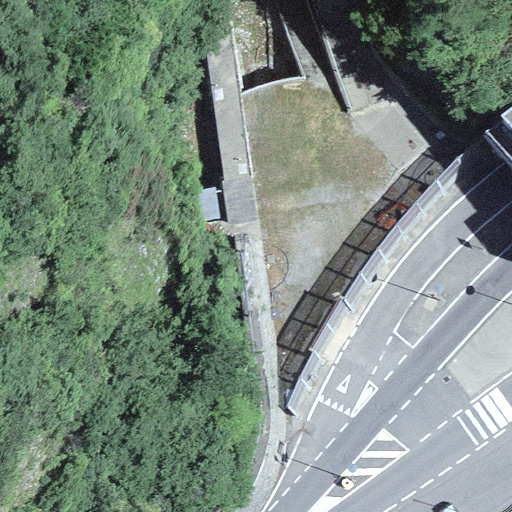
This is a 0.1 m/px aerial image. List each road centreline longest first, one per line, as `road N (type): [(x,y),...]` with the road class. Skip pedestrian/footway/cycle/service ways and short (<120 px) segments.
road 1 (secondary): [(511,276),(316,451),(282,511)]
road 2 (secondary): [(334,511),(511,393)]
